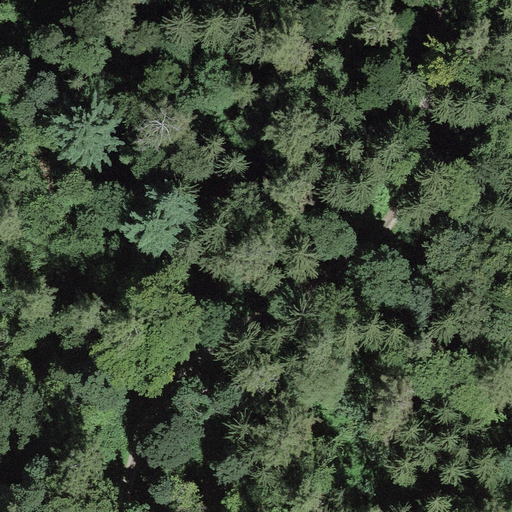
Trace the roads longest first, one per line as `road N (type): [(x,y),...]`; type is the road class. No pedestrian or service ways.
road 1 (track): [(441,0),(400,210),(355,255),(253,318),(148,405),(126,511)]
road 2 (track): [(195,364),(199,427),(229,511)]
